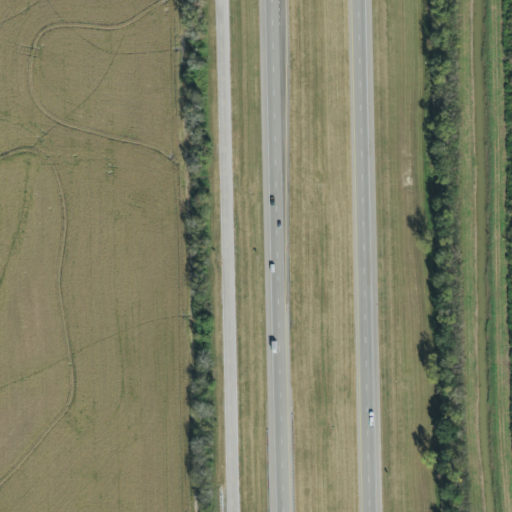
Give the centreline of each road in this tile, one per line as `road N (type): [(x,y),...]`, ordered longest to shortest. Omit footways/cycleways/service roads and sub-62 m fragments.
road 1 (trunk): [(272,0),(283,511)]
road 2 (trunk): [(375,511),(364,0)]
road 3 (tertiary): [(226,0),(236,511)]
